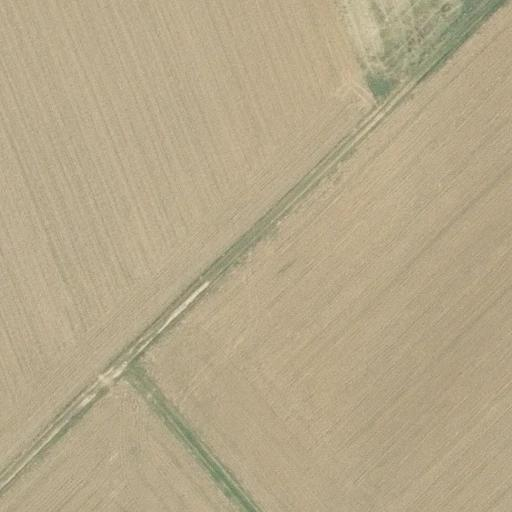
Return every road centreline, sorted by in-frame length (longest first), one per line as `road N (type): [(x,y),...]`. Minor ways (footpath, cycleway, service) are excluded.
road 1 (track): [(0,484),(499,0)]
road 2 (track): [(255,511),(127,361)]
